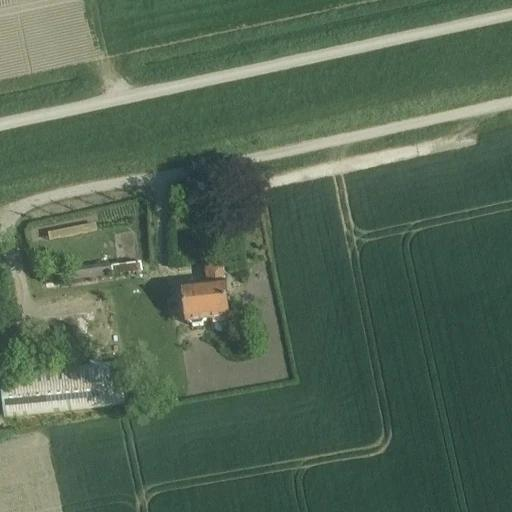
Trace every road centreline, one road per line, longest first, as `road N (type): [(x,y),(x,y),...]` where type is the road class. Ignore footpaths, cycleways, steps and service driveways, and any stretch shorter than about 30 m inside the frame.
road 1 (unclassified): [(0,128),(511,15)]
road 2 (unclassified): [(0,215),(511,103)]
